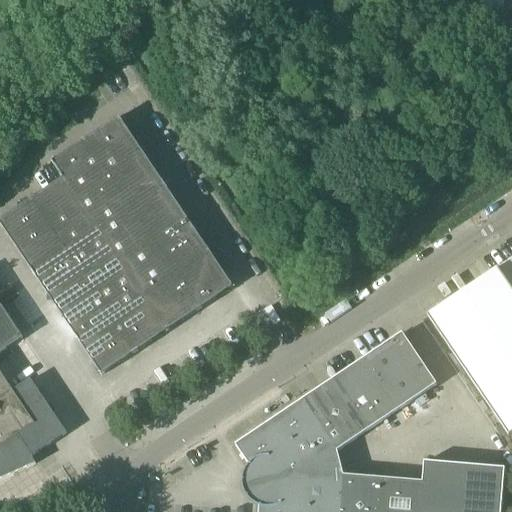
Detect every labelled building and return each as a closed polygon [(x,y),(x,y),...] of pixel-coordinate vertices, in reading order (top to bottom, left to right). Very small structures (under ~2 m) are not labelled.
[(77,197),(142,153),(137,145),(133,143),(130,139),(131,138),(122,124),(123,123),(119,118),(52,163),(63,179),(64,178),(77,197)] [(148,161),(142,153),(77,197),(99,230),(121,264),(153,242),(187,219),(182,212),(177,210),(174,205),(177,204),(162,182),(161,183),(152,169),(151,170),(148,166),(148,161)] [(64,178),(63,179),(57,184),(54,188),(50,191),(49,190),(36,199),(35,198),(32,200),(67,252),(99,230),(77,197),(64,178)] [(67,252),(32,200),(29,202),(30,203),(16,212),(17,213),(0,224),(33,274),(67,252)] [(192,227),(187,219),(153,242),(199,311),(202,309),(201,308),(215,299),(214,297),(218,295),(223,294),(233,288),(197,235),(195,236),(193,232),(192,227)] [(99,230),(67,252),(33,274),(36,278),(37,278),(46,292),(47,291),(50,295),(50,300),(55,308),(121,264),(99,230)] [(153,242),(121,264),(167,332),(175,327),(177,322),(181,320),(182,321),(196,312),(199,311),(153,242)] [(511,260),(497,270),(511,292),(511,260)] [(121,264),(55,308),(61,315),(65,317),(68,322),(67,323),(76,337),(75,337),(101,376),(111,370),(113,365),(117,362),(118,364),(132,354),(132,355),(138,352),(137,351),(151,341),(150,340),(154,338),(160,337),(167,332),(121,264)] [(511,433),(511,292),(497,270),(427,317),(508,437),(511,433)] [(23,338),(15,327),(0,304),(0,480),(36,465),(35,463),(34,464),(32,457),(66,434),(30,380),(13,392),(0,373),(0,352),(15,343),(23,338)] [(436,386),(402,335),(235,446),(261,485),(258,511),(500,511),(504,471),(424,464),(422,484),(343,477),(337,452),(436,386)]
